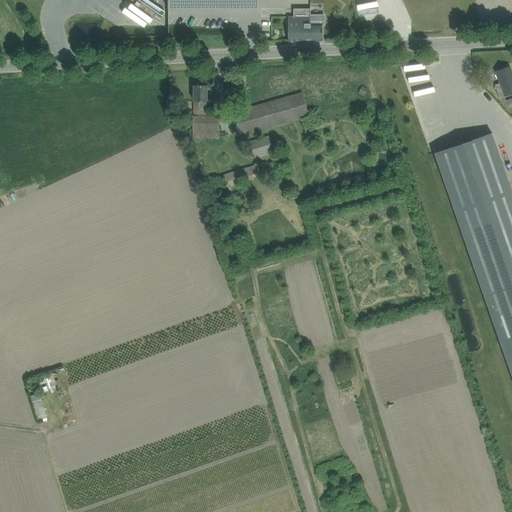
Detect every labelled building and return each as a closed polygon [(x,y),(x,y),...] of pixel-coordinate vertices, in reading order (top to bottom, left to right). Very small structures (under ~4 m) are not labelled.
[(167,0),(168,9),(259,9),(258,0),(167,0)] [(325,26),(325,14),(310,14),(310,8),(293,8),(293,16),(289,16),(288,30),(288,40),(322,40),(322,30),(322,26),(325,26)] [(496,87),(497,92),(498,96),(504,94),(505,95),(511,92),(511,72),(510,66),(496,71),(501,85),(496,87)] [(193,115),(193,130),(219,130),(219,116),(206,116),(206,110),(206,101),(207,101),(207,85),(194,85),(194,95),(194,115),(193,115)] [(368,89),(362,86),(358,93),(363,96),(368,89)] [(302,94),(237,111),(243,131),(307,114),(302,94)] [(433,150),(499,340),(511,334),(511,194),(490,131),(433,150)] [(269,136),(249,142),(254,158),(274,152),(269,136)] [(249,167),(223,175),(227,188),(254,180),(253,178),(249,167)] [(34,400),(39,419),(47,417),(42,398),(34,400)]
